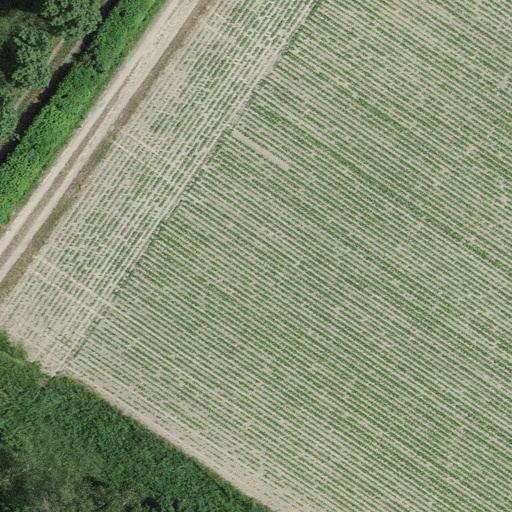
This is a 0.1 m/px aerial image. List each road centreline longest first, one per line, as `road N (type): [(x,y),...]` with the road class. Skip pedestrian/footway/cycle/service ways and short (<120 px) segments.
road 1 (track): [(182,0),(0,262)]
road 2 (track): [(97,0),(0,139)]
